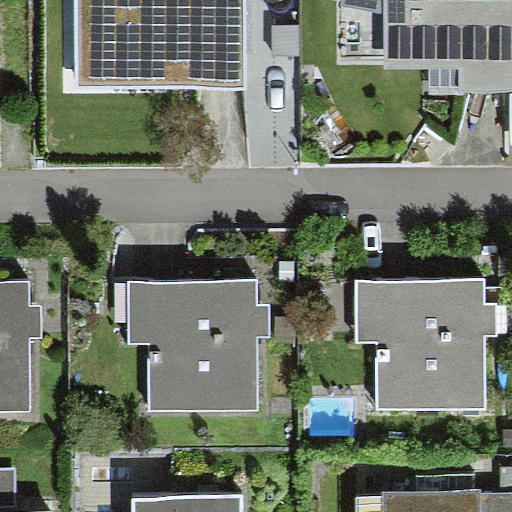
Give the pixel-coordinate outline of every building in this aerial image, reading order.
[(75,0),(76,91),(248,90),(247,0),(75,0)] [(511,0),(342,0),(342,4),(384,14),(386,70),(462,69),(461,90),(511,90),(511,0)] [(250,281),(126,282),(126,341),(146,341),(147,411),(251,410),(250,281)] [(373,343),(373,406),(479,406),(479,281),(353,281),(353,343),(373,343)] [(26,286),(0,285),(0,413),(26,413),(26,286)] [(378,503),(378,511),(491,511),(491,500),(378,503)] [(135,503),(135,511),(236,511),(236,501),(135,503)]
